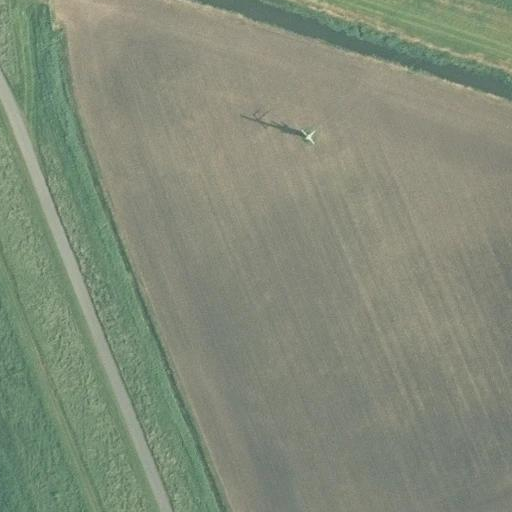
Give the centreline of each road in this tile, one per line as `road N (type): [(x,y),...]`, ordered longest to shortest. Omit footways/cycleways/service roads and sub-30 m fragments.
road 1 (unclassified): [(167,511),(0,85)]
road 2 (track): [(101,511),(0,261)]
